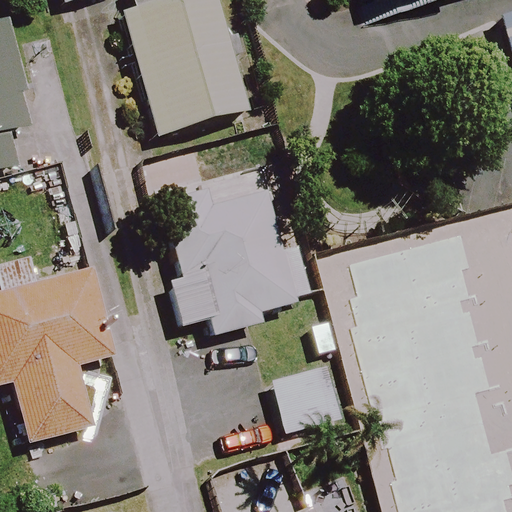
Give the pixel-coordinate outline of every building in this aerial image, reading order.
[(110,0),(109,0),(50,0),(55,16),(110,0)] [(239,125),(209,0),(129,0),(121,2),(126,27),(121,28),(148,146),(239,125)] [(354,0),(357,13),(406,0),(354,0)] [(13,11),(0,14),(0,182),(53,169),(13,11)] [(511,26),(485,33),(501,107),(511,104),(511,26)] [(268,259),(256,205),(197,219),(194,206),(153,215),(171,291),(161,293),(172,337),(200,331),(203,347),(250,336),(247,323),(288,314),(275,258),(268,259)] [(511,229),(446,245),(464,318),(453,321),(465,371),(511,359),(511,229)] [(25,295),(18,269),(0,273),(0,392),(1,392),(17,456),(84,439),(69,376),(99,368),(78,282),(25,295)] [(320,371),(259,387),(274,445),(336,429),(320,371)] [(432,484),(472,472),(483,511),(511,511),(511,453),(497,402),(415,425),(432,484)]
